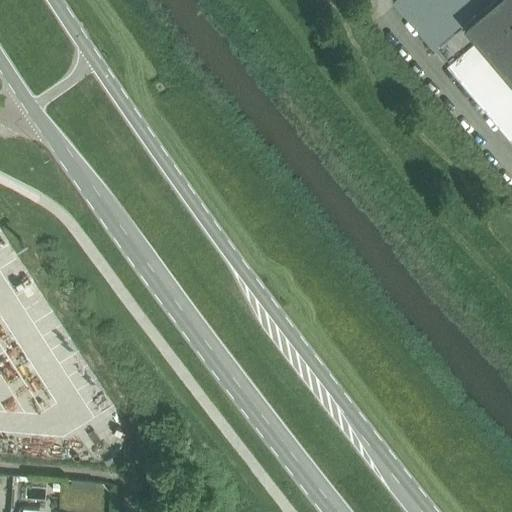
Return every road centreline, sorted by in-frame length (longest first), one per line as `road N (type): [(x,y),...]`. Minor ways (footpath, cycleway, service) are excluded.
road 1 (primary): [(425,511),(52,0)]
road 2 (primary): [(0,60),(201,354),(331,511)]
